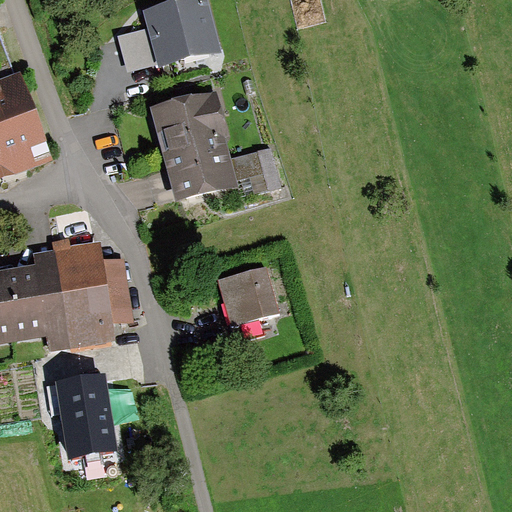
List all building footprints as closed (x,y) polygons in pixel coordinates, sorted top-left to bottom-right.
[(207,0),(200,0),(144,15),(148,31),(118,39),(127,76),(157,68),(158,72),(222,55),(207,0)] [(0,36),(0,84),(16,78),(0,36)] [(16,78),(0,84),(0,184),(54,164),(20,76),(16,78)] [(217,94),(151,112),(177,206),(239,189),(237,183),(231,161),(226,141),(230,140),(217,94)] [(271,150),(231,161),(237,183),(242,182),(246,199),(282,189),(271,150)] [(36,269),(0,275),(0,348),(47,342),(49,355),(116,344),(113,329),(103,265),(100,246),(34,257),(36,269)] [(103,265),(113,329),(135,325),(125,261),(103,265)] [(267,270),(219,285),(237,346),(266,337),(262,323),(281,318),(267,270)] [(107,379),(59,386),(71,464),(119,457),(107,379)]
